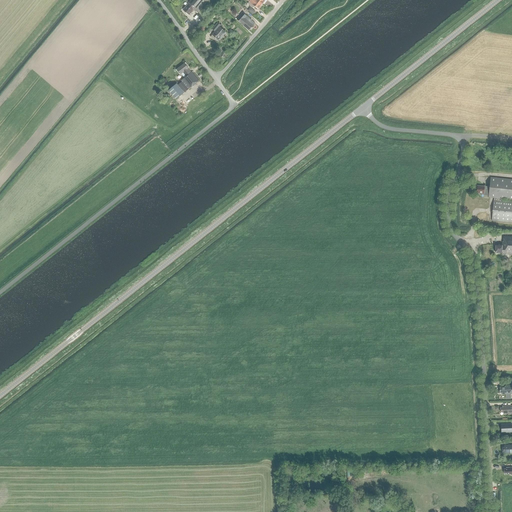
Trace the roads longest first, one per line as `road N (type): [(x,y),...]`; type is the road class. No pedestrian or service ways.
road 1 (unclassified): [(490,511),(474,270),(447,219),(462,145),(450,134),(393,130),(362,108)]
road 2 (tertiary): [(0,395),(362,108)]
road 3 (tertiary): [(362,108),(497,0)]
